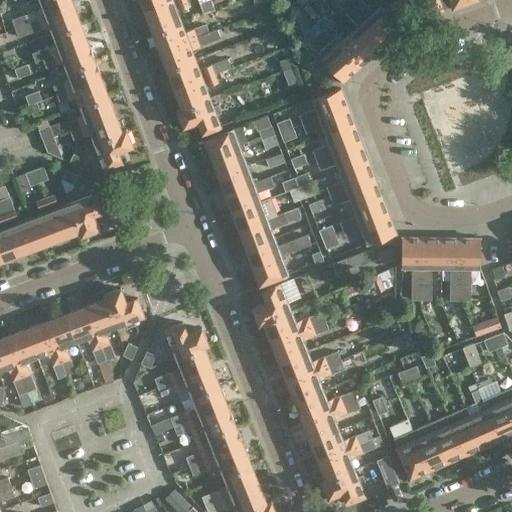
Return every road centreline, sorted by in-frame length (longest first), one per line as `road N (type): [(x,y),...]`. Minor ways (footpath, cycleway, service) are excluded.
road 1 (residential): [(511,7),(405,56),(374,96),(415,212),(511,204)]
road 2 (residential): [(301,511),(192,230)]
road 3 (residential): [(192,230),(102,0)]
road 4 (residential): [(192,230),(0,302)]
